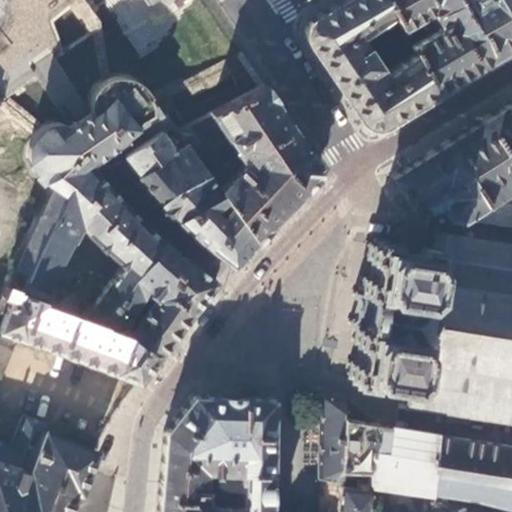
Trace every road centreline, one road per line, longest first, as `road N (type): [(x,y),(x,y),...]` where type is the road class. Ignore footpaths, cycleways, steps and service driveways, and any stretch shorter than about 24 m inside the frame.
road 1 (residential): [(131,511),(138,440),(151,406),(208,330),(356,169)]
road 2 (residential): [(356,169),(511,74)]
road 3 (residential): [(356,169),(257,23)]
